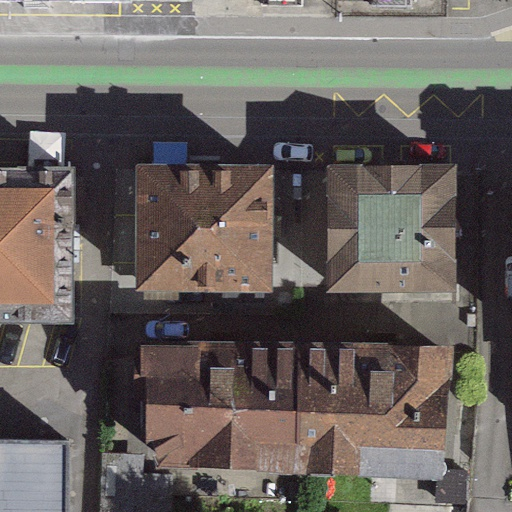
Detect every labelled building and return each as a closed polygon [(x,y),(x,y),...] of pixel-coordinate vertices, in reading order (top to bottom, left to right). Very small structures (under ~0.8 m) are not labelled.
[(341,0),(221,0),(221,14),(341,14),(341,0)] [(472,0),(341,0),(341,14),(473,15),(472,0)] [(288,170),(145,169),(144,291),(287,293),(288,170)] [(70,170),(0,171),(0,317),(73,316),(70,170)] [(449,171),(333,172),(333,288),(450,287),(449,171)] [(329,352),(143,352),(143,430),(166,467),(329,467),(329,352)] [(480,353),(329,352),(329,467),(480,469),(480,353)] [(0,511),(70,511),(69,445),(0,443),(0,511)]
